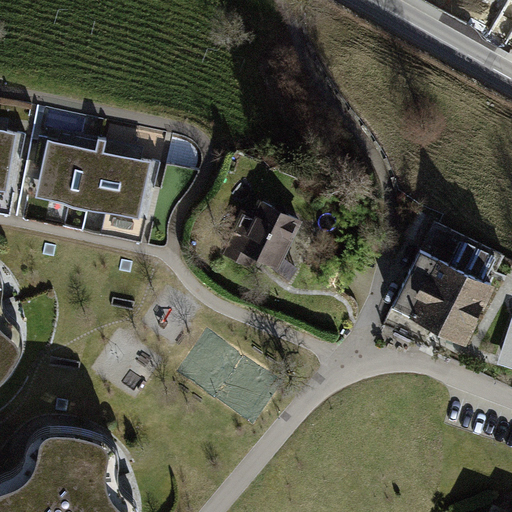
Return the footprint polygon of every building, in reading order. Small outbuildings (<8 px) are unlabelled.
[(23,144),(0,139),(0,195),(11,197),(23,144)] [(159,171),(54,147),(42,199),(147,223),(159,171)] [(315,227),(263,199),(233,257),(285,285),(315,227)] [(502,291),(439,257),(407,317),(469,351),(502,291)] [(0,376),(8,368),(18,351),(20,340),(20,329),(16,322),(12,317),(6,311),(1,302),(0,296),(0,293),(1,286),(0,275),(0,274),(0,376)] [(511,342),(503,368),(511,370),(511,342)] [(0,473),(0,511),(139,511),(139,508),(135,500),(131,493),(124,488),(119,480),(117,474),(119,465),(119,454),(116,447),(112,440),(105,433),(92,429),(76,425),(56,423),(42,425),(34,432),(29,439),(27,446),(25,455),(21,461),(15,467),(8,471),(1,473),(0,473)]
